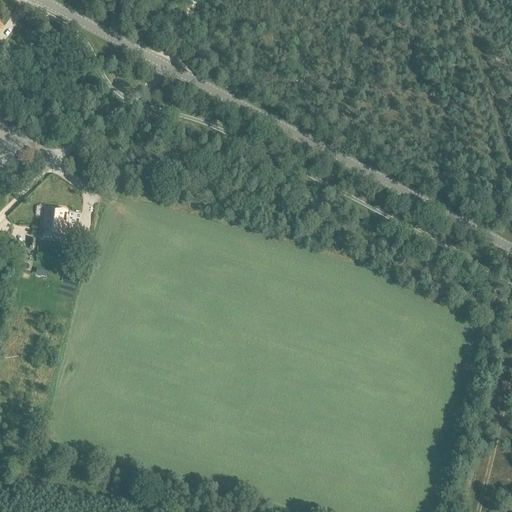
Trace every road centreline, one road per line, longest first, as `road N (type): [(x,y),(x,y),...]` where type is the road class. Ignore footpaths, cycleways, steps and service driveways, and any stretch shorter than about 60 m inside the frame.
road 1 (tertiary): [(511,247),(165,65)]
road 2 (track): [(511,360),(477,511)]
road 3 (unclassified): [(50,167),(165,65)]
road 4 (tertiary): [(165,65),(40,0)]
